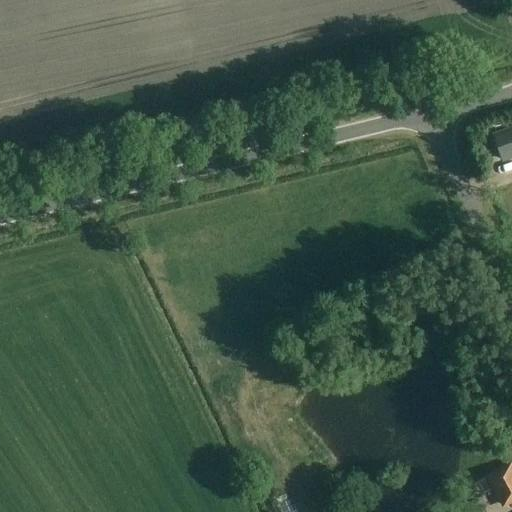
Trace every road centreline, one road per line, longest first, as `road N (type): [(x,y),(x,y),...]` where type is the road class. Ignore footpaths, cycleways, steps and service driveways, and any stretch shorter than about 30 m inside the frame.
road 1 (tertiary): [(0,217),(430,113)]
road 2 (unclassified): [(511,301),(430,113)]
